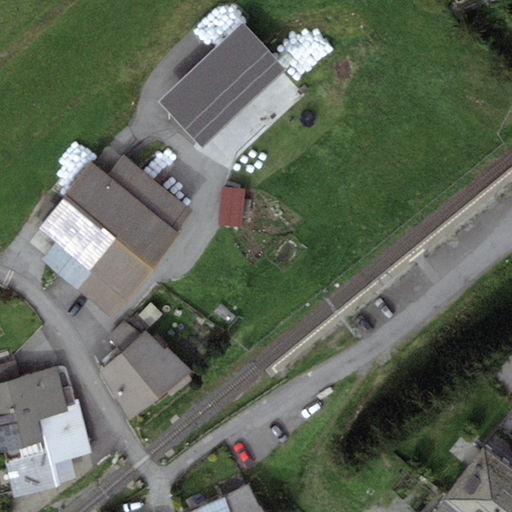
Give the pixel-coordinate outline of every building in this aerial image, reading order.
[(286,68),(242,22),(158,101),(202,148),(286,68)] [(108,174),(91,161),(38,227),(56,242),(42,260),(112,316),(125,299),(128,301),(181,234),(177,230),(193,210),(124,155),(108,174)] [(246,188),(222,186),(219,224),(243,226),(246,188)] [(108,337),(119,354),(159,399),(193,372),(167,347),(164,349),(145,331),(142,334),(124,321),(108,337)] [(130,422),(159,399),(119,354),(101,371),(130,422)] [(0,445),(14,498),(61,486),(60,483),(77,479),(71,459),(93,453),(79,398),(71,400),(70,394),(65,396),(57,367),(20,377),(16,361),(0,364),(0,445)] [(511,511),(511,465),(484,446),(443,498),(459,511),(511,511)] [(264,511),(248,484),(223,497),(230,511),(264,511)] [(230,511),(223,497),(192,511),(230,511)] [(459,511),(443,498),(431,511),(459,511)]
